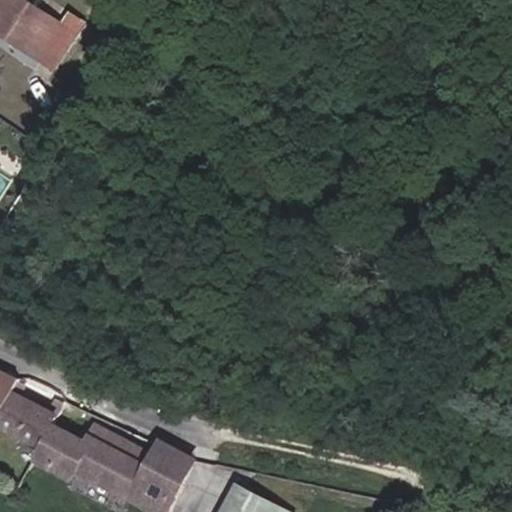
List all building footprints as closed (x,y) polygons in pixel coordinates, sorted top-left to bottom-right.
[(55,69),(87,22),(72,12),(64,25),(26,0),(2,0),(0,3),(0,26),(14,35),(11,40),(55,69)] [(141,42),(158,17),(132,0),(116,25),(141,42)] [(14,35),(0,26),(0,32),(11,40),(14,35)] [(0,420),(14,394),(21,380),(0,369),(0,420)] [(59,417),(14,394),(0,420),(0,424),(42,447),(54,425),(59,417)] [(161,511),(167,511),(196,460),(164,443),(156,457),(99,427),(90,444),(54,425),(42,447),(36,458),(72,477),(77,467),(161,511)] [(96,483),(91,495),(130,511),(135,498),(96,483)] [(277,511),(280,508),(243,489),(231,511),(277,511)]
